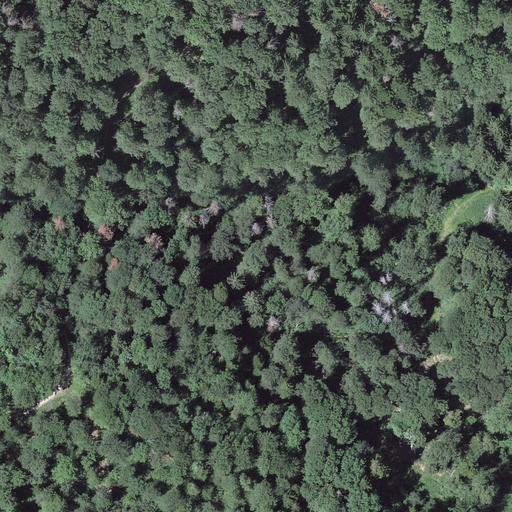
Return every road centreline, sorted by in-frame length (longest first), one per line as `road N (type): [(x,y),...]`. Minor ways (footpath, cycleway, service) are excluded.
road 1 (track): [(216,0),(192,34),(115,102),(62,304),(66,381),(41,404),(0,417)]
road 2 (track): [(511,193),(480,192),(456,213),(443,239),(426,339),(344,338),(304,356),(301,418),(317,511)]
